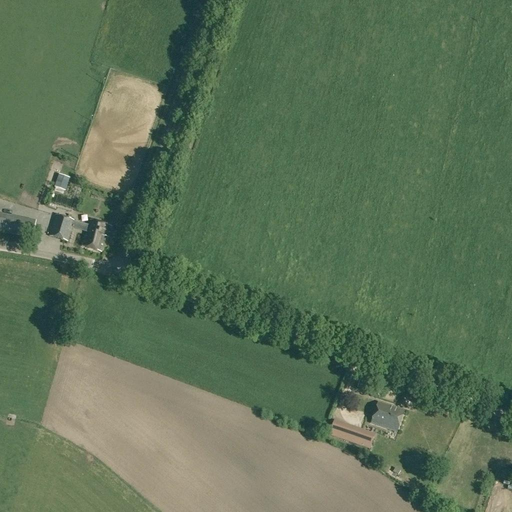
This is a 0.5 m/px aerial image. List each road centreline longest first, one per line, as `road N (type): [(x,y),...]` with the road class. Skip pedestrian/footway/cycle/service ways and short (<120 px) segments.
road 1 (unclassified): [(511,422),(121,276)]
road 2 (unclassified): [(121,276),(216,0)]
road 3 (unclassified): [(121,276),(0,245)]
